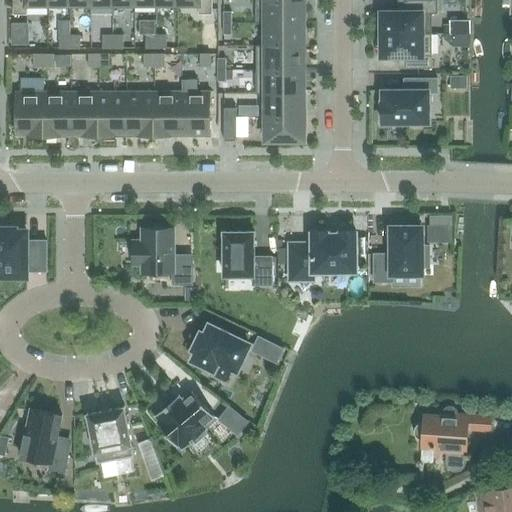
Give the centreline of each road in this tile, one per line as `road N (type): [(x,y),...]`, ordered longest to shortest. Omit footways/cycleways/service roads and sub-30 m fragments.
road 1 (residential): [(75,292),(22,311),(13,329),(26,360),(48,369),(77,371),(135,353),(141,318),(102,295)]
road 2 (residential): [(341,178),(73,182)]
road 3 (residential): [(341,178),(340,0)]
road 4 (residential): [(511,184),(341,178)]
